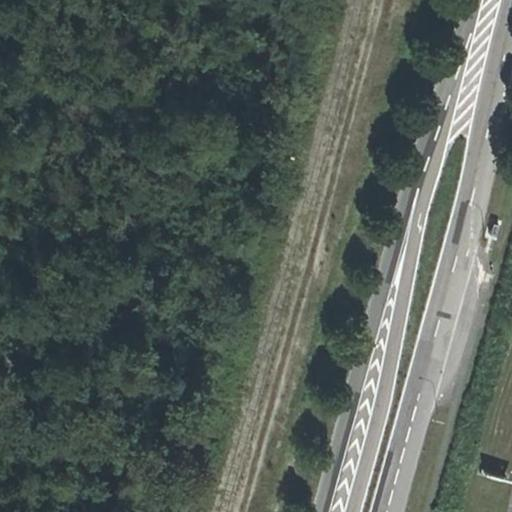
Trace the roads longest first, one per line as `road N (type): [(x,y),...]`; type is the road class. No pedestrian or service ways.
road 1 (secondary): [(493,0),(438,126),(339,511)]
road 2 (secondary): [(385,511),(484,133),(494,0)]
